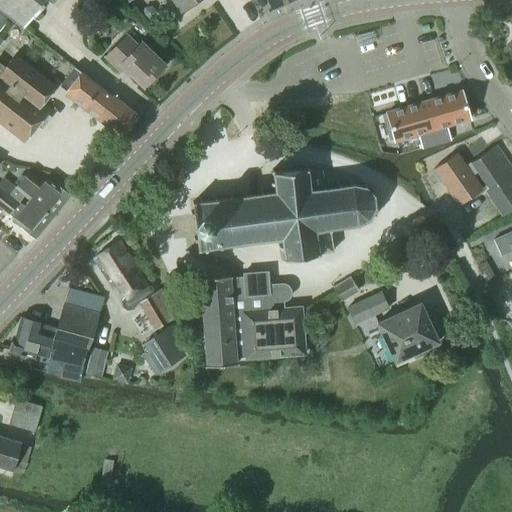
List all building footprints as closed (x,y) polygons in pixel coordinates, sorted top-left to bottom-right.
[(0,0),(0,10),(22,28),(43,0),(0,0)] [(84,0),(98,11),(106,0),(84,0)] [(126,0),(128,2),(131,0),(171,0),(181,13),(199,0),(126,0)] [(266,0),(271,10),(294,0),(266,0)] [(0,30),(8,20),(0,13),(0,45),(4,41),(0,37),(0,30)] [(137,45),(127,35),(105,58),(120,73),(123,69),(143,88),(165,65),(140,41),(137,45)] [(56,87),(15,54),(4,67),(0,64),(0,124),(23,144),(50,111),(43,105),(56,87)] [(111,96),(80,72),(73,67),(59,87),(65,91),(62,94),(118,138),(137,115),(112,95),(111,96)] [(461,92),(423,103),(435,144),(450,140),(446,125),(468,119),(461,92)] [(423,103),(386,113),(393,140),(416,134),(421,149),(435,144),(423,103)] [(511,174),(511,169),(495,146),(465,166),(456,153),(432,170),(458,206),(482,189),(472,175),(476,173),(487,188),(484,191),(502,216),(511,209),(511,174)] [(275,193),(193,204),(198,251),(281,239),(284,260),(301,258),(332,251),(329,229),(357,225),(368,220),(374,208),(373,196),(365,187),(352,185),(323,189),(320,171),(307,173),(307,170),(273,173),(275,193)] [(41,183),(26,173),(14,188),(21,194),(19,198),(26,203),(31,196),(39,202),(36,205),(52,218),(69,196),(45,178),(41,183)] [(8,196),(0,190),(0,207),(13,217),(11,220),(35,239),(52,218),(36,205),(39,202),(31,196),(26,203),(19,198),(21,194),(14,188),(8,196)] [(511,230),(492,240),(500,257),(511,251),(511,230)] [(146,287),(119,242),(92,258),(106,281),(113,277),(125,297),(122,299),(120,302),(122,308),(126,311),(132,311),(135,306),(139,303),(156,329),(175,317),(159,290),(152,295),(152,292),(150,287),(146,287)] [(198,279),(205,367),(235,365),(235,355),(244,354),(245,359),(303,354),(300,308),(282,309),(282,301),(284,300),(286,299),(288,297),(289,295),(289,292),(289,290),(287,287),(285,286),(283,285),(280,285),(268,286),(267,272),(242,274),(243,284),(229,285),(229,277),(198,279)] [(341,301),(358,290),(350,278),(333,288),(341,301)] [(497,278),(485,284),(490,294),(502,289),(497,278)] [(11,338),(8,352),(33,358),(35,355),(61,361),(58,377),(58,378),(77,382),(77,380),(81,366),(103,298),(68,289),(56,328),(43,325),(43,324),(20,318),(15,339),(11,338)] [(354,324),(387,309),(380,293),(347,308),(354,324)] [(394,363),(438,343),(420,303),(376,323),(394,363)] [(155,374),(183,356),(174,342),(179,338),(171,327),(144,344),(151,354),(145,358),(155,374)] [(100,379),(107,352),(92,348),(85,376),(100,379)] [(126,383),(130,369),(116,365),(112,379),(126,383)] [(33,432),(41,407),(38,406),(16,399),(8,425),(31,432),(33,432)] [(22,474),(30,447),(28,447),(20,444),(21,443),(0,437),(0,467),(21,473),(22,474)] [(339,477),(348,445),(328,440),(319,473),(339,477)]
